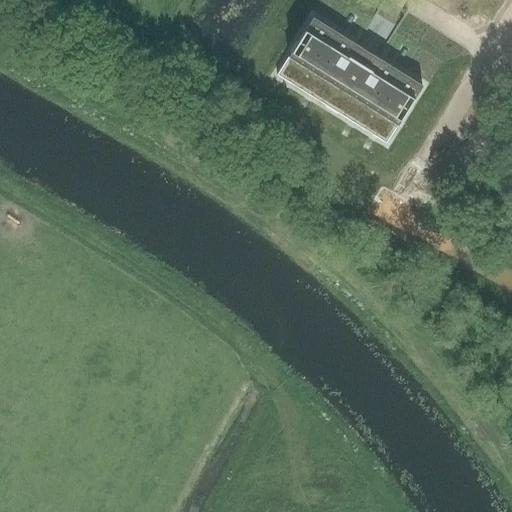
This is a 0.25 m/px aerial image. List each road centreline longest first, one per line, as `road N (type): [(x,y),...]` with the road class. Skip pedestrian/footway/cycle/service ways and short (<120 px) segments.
road 1 (track): [(0,40),(78,78),(285,214),(435,365),(511,471)]
road 2 (track): [(277,380),(208,309),(0,181)]
